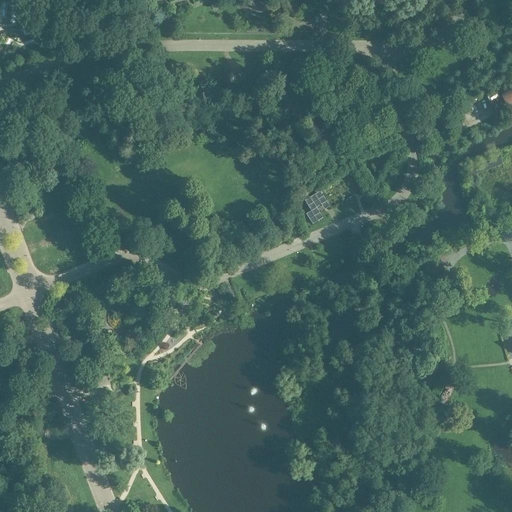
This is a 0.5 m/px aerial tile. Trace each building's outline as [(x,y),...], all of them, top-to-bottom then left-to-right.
[(200,92),(191,73),(181,77),(190,96),(200,92)] [(508,111),(511,109),(511,84),(499,91),(505,103),(507,107),(508,111)] [(474,175),(502,164),(500,159),(466,171),(470,187),(476,186),(474,175)] [(315,194),(321,205),(324,209),(330,206),(320,191),(315,194)] [(319,213),(316,208),(321,205),(315,194),(312,196),(305,201),(311,211),(306,214),(312,224),(323,218),(319,213)] [(180,252),(185,244),(180,241),(175,249),(180,252)] [(440,257),(423,264),(429,294),(441,292),(437,272),(445,268),(440,257)]
